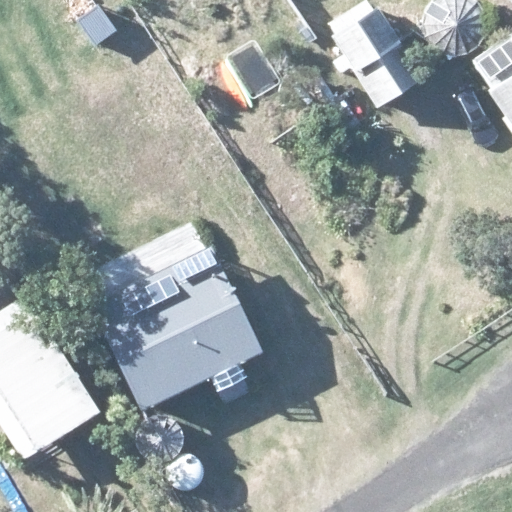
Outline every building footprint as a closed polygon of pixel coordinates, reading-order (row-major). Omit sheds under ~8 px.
[(85,0),(68,14),(89,41),(114,21),(98,0),(85,0)] [(327,36),(371,107),(419,77),(374,4),(366,8),(362,0),(324,23),(331,34),(327,36)] [(511,19),(466,50),(487,80),(482,85),(511,130),(511,19)] [(130,403),(252,342),(201,239),(78,301),(130,403)] [(0,294),(0,429),(13,450),(91,399),(18,283),(0,294)]
